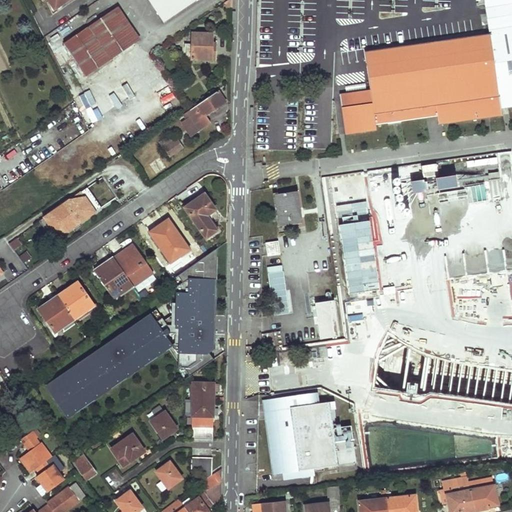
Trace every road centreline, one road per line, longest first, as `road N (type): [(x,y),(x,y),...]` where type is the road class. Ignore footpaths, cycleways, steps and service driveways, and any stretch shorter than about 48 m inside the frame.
road 1 (residential): [(239,157),(231,511)]
road 2 (residential): [(239,157),(200,163),(13,295),(2,322)]
road 3 (unknown): [(239,177),(511,137)]
road 4 (residential): [(243,0),(239,157)]
